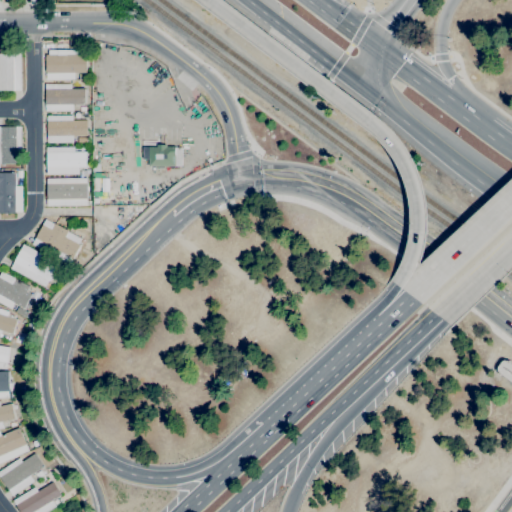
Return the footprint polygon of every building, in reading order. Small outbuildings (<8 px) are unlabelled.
[(47,80),(46,55),(49,55),(49,50),(85,49),(86,54),(87,73),(75,73),(75,79),(47,80)] [(21,90),(0,90),(0,52),(13,52),(13,53),(21,53),(21,90)] [(73,112),(46,112),(46,84),(72,84),(72,89),(85,89),(85,104),(73,104),(73,112)] [(73,143),(47,143),(47,116),(73,115),(73,120),(87,120),(87,135),(73,136),(73,143)] [(0,126),(21,126),(21,164),(0,164),(0,126)] [(143,147),(149,147),(149,146),(157,146),(157,144),(167,144),(167,146),(175,146),(175,147),(182,147),(182,166),(175,166),(149,166),(149,159),(143,159),(143,156),(143,147)] [(79,174),(47,175),(47,147),(74,147),(74,152),(86,152),(86,167),(79,167),(79,174)] [(141,148),(128,149),(128,161),(141,161),(141,148)] [(15,213),(0,213),(0,173),(15,173),(15,186),(22,186),(22,212),(15,212),(15,213)] [(86,205),(86,178),(45,178),(46,206),(86,205)] [(69,265),(32,244),(46,219),(82,238),(79,244),(80,245),(69,265)] [(48,288),(45,287),(10,269),(23,244),(58,263),(56,267),(56,268),(49,281),(48,281),(47,283),(50,284),(48,288)] [(11,309),(0,302),(0,274),(2,271),(30,286),(27,292),(31,295),(24,308),(14,303),(11,309)] [(26,317),(16,312),(19,306),(28,312),(26,317)] [(0,337),(0,308),(9,311),(7,316),(17,319),(12,334),(2,331),(0,337)] [(10,370),(0,368),(0,345),(10,347),(7,364),(11,365),(10,370)] [(0,398),(0,371),(9,371),(10,398),(0,398)] [(0,428),(0,406),(11,404),(15,418),(2,422),(3,428),(0,428)] [(0,463),(0,431),(2,435),(19,427),(29,451),(0,463)] [(12,496),(0,477),(0,470),(19,458),(22,462),(34,453),(43,466),(30,476),(34,481),(12,496)] [(39,478),(35,473),(40,470),(43,475),(39,478)] [(46,511),(20,511),(13,500),(35,487),(38,491),(53,482),(61,495),(52,500),(56,506),(46,511)]
